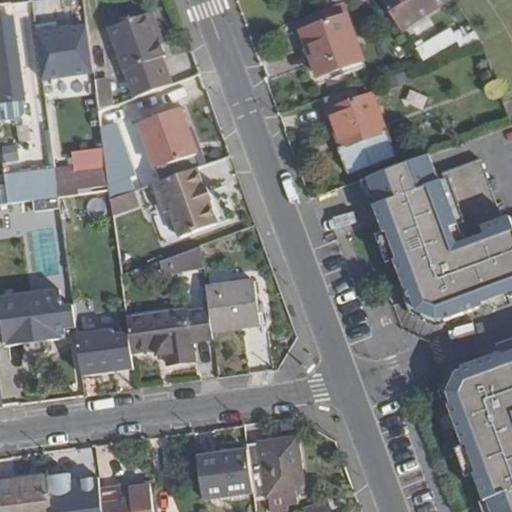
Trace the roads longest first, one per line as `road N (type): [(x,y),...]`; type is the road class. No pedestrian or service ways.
road 1 (tertiary): [(204,0),(347,388)]
road 2 (residential): [(347,388),(0,435)]
road 3 (tertiary): [(347,388),(393,511)]
